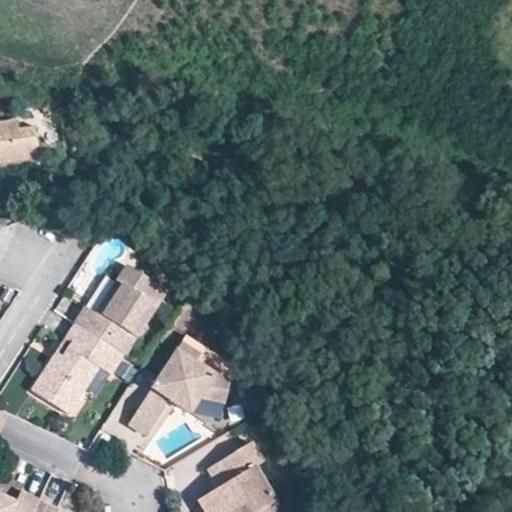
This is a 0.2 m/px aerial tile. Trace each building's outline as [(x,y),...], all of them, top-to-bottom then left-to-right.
[(0,157),(39,152),(35,127),(18,129),(17,122),(0,123),(0,157)] [(39,152),(0,157),(0,167),(0,168),(40,162),(39,152)] [(85,310),(74,327),(120,356),(123,358),(164,292),(125,267),(114,286),(119,289),(109,304),(104,301),(94,317),(85,310)] [(114,286),(104,301),(109,304),(119,289),(114,286)] [(120,356),(74,327),(65,342),(72,347),(64,361),(59,369),(52,365),(33,395),(66,415),(95,368),(108,376),(120,356)] [(156,402),(160,396),(166,388),(172,393),(168,401),(186,412),(195,399),(220,405),(224,385),(221,377),(212,375),(192,362),(197,355),(178,343),(127,424),(143,435),(162,405),(156,402)] [(59,369),(64,361),(57,356),(52,365),(59,369)] [(166,388),(160,396),(168,401),(172,393),(166,388)] [(280,511),(255,469),(263,464),(251,443),(233,454),(245,474),(218,491),(198,503),(203,511),(280,511)] [(245,474),(233,454),(206,470),(218,491),(245,474)] [(0,511),(33,511),(39,501),(20,492),(14,503),(0,496),(0,511)] [(39,501),(33,511),(58,511),(59,510),(39,501)]
